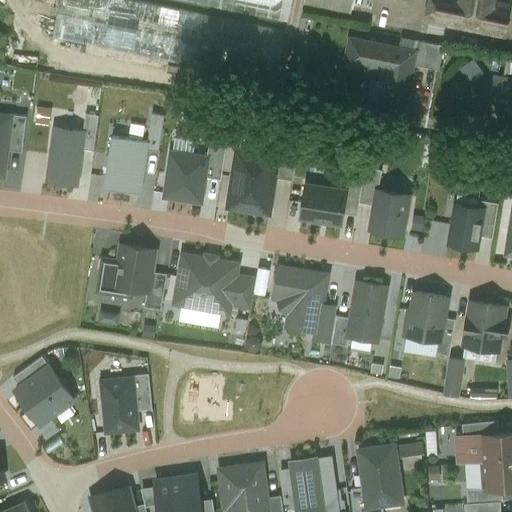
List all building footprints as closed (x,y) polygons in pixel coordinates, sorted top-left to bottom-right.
[(287,27),(156,0),(59,0),(53,34),(91,41),(276,80),(287,27)] [(292,0),(188,0),(288,21),(292,0)] [(352,0),(306,0),(351,9),(352,0)] [(431,0),(429,12),(507,28),(511,3),(497,0),(431,0)] [(416,48),(351,35),(346,62),(383,69),(377,101),(406,107),(414,62),(417,48),(416,48)] [(444,43),(418,38),(416,48),(417,48),(414,62),(439,66),(444,43)] [(507,75),(496,72),(490,99),(502,101),(507,75)] [(511,75),(507,75),(502,101),(511,103),(511,75)] [(15,110),(0,108),(0,173),(7,175),(11,146),(15,110)] [(95,147),(100,111),(86,109),(84,126),(88,127),(85,146),(95,147)] [(27,112),(15,110),(11,146),(23,148),(27,112)] [(159,146),(165,112),(153,110),(148,138),(150,138),(149,145),(159,146)] [(84,126),(53,122),(45,179),(80,183),(85,146),(88,127),(84,126)] [(105,183),(142,189),(149,145),(150,138),(148,138),(113,132),(105,183)] [(221,175),(227,140),(211,138),(208,151),(212,152),(208,173),(221,175)] [(293,176),(299,141),(280,138),(278,150),(282,150),(278,174),(293,176)] [(278,150),(236,143),(226,206),(272,213),(278,174),(282,150),(278,150)] [(163,195),(203,202),(208,173),(212,152),(208,151),(171,145),(163,195)] [(137,204),(153,205),(156,146),(151,146),(148,190),(137,189),(137,204)] [(379,183),(382,166),(365,164),(360,199),(372,201),(375,183),(379,183)] [(360,199),(363,176),(348,174),(346,184),(349,184),(345,210),(357,212),(360,199)] [(346,184),(305,177),(299,216),(343,223),(345,210),(349,184),(346,184)] [(368,227),(406,233),(414,189),(379,183),(375,183),(372,201),(368,227)] [(493,235),(499,199),(479,196),(478,202),(487,203),(482,233),(493,235)] [(446,241),(480,246),(482,233),(487,203),(478,202),(453,198),(446,241)] [(511,198),(503,252),(511,253),(511,198)] [(425,212),(414,210),(411,226),(423,227),(425,212)] [(155,247),(123,242),(121,258),(103,255),(97,289),(132,294),(134,285),(147,288),(148,288),(152,268),(155,247)] [(204,249),(204,255),(219,258),(220,252),(204,249)] [(183,252),(175,301),(230,310),(232,302),(237,271),(239,261),(219,258),(204,255),(183,252)] [(326,273),(278,265),(274,293),(285,295),(283,303),(292,305),(289,324),(316,328),(317,328),(322,300),(326,273)] [(167,271),(152,268),(148,288),(147,288),(145,304),(162,306),(167,271)] [(257,274),(237,271),(232,302),(252,306),(257,274)] [(387,284),(357,279),(351,314),(348,332),(350,332),(378,337),(387,284)] [(447,294),(416,289),(413,307),(410,306),(406,332),(439,338),(440,338),(444,314),(447,294)] [(505,304),(472,298),(469,317),(468,317),(466,329),(467,329),(465,342),(498,347),(501,332),(507,333),(509,320),(503,319),(505,304)] [(335,303),(322,300),(317,328),(316,328),(315,336),(329,338),(335,303)] [(351,314),(337,312),(333,339),(348,342),(350,332),(348,332),(351,314)] [(456,316),(444,314),(440,338),(439,338),(437,350),(450,352),(456,316)] [(372,346),(373,338),(353,334),(351,343),(372,346)] [(19,380),(50,358),(45,351),(14,373),(19,380)] [(464,356),(450,354),(444,389),(458,393),(464,356)] [(78,397),(50,358),(19,380),(13,385),(40,423),(78,397)] [(150,370),(136,371),(139,407),(154,405),(150,370)] [(136,371),(99,375),(105,429),(141,426),(139,407),(136,371)] [(498,417),(463,421),(464,434),(482,433),(482,432),(499,431),(498,417)] [(511,429),(499,431),(482,432),(482,433),(483,459),(511,457),(511,429)] [(397,438),(356,443),(361,483),(365,506),(384,503),(406,500),(397,438)] [(403,440),(403,452),(426,451),(426,439),(403,440)] [(318,453),(326,510),(340,508),(333,451),(318,453)] [(318,452),(288,456),(295,511),(313,511),(326,510),(318,453),(318,452)] [(266,456),(217,462),(223,506),(227,505),(228,511),(272,511),(270,493),(266,456)] [(511,457),(483,459),(485,486),(511,484),(511,457)] [(199,468),(154,474),(158,511),(204,511),(203,496),(199,468)] [(136,511),(134,503),(128,482),(88,492),(93,511),(136,511)] [(361,483),(351,485),(355,511),(385,511),(384,503),(365,506),(361,483)] [(284,511),(282,491),(270,493),(272,511),(284,511)] [(215,511),(214,495),(203,496),(204,511),(215,511)] [(31,511),(24,496),(0,506),(0,511),(31,511)] [(501,497),(465,500),(465,511),(486,511),(502,511),(501,497)] [(148,511),(145,500),(134,503),(136,511),(148,511)]
